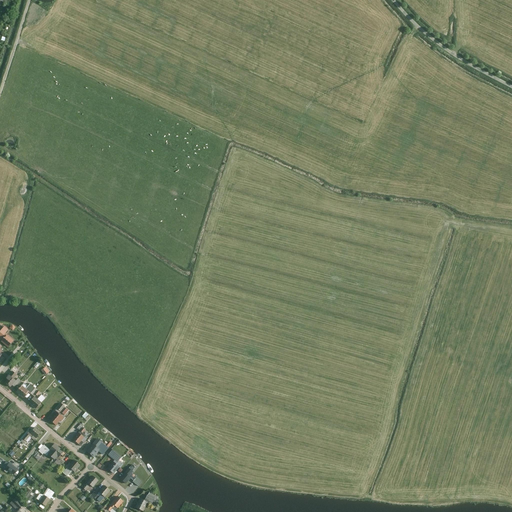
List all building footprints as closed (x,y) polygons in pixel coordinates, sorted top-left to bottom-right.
[(9,328),(5,325),(0,331),(0,339),(10,346),(15,340),(5,333),(9,328)] [(6,383),(10,387),(12,383),(16,386),(21,380),(18,377),(17,379),(15,378),(19,374),(16,372),(12,376),(11,374),(7,378),(9,380),(6,383)] [(26,381),(22,386),(29,392),(34,395),(35,394),(38,390),(26,381)] [(22,386),(17,392),(24,398),(29,392),(22,386)] [(35,397),(31,402),(37,408),(41,402),(35,397)] [(21,414),(18,411),(19,411),(14,407),(9,414),(16,420),(21,414)] [(55,415),(50,421),(56,426),(70,410),(67,407),(62,413),(58,409),(54,414),(55,415)] [(42,431),(35,426),(31,432),(29,431),(22,441),(26,444),(33,435),(38,438),(42,431)] [(88,430),(84,427),(74,440),(80,445),(86,436),(84,434),(88,430)] [(103,442),(98,438),(86,453),(94,459),(97,455),(101,457),(106,451),(102,448),(100,451),(97,450),(103,442)] [(67,454),(54,443),(50,449),(44,444),(39,450),(45,454),(46,453),(48,455),(49,453),(56,459),(57,458),(58,459),(55,464),(59,468),(64,461),(60,458),(62,455),(64,457),(67,454)] [(14,474),(18,469),(19,467),(10,461),(8,463),(2,459),(0,461),(0,463),(6,468),(4,471),(7,472),(9,470),(14,474)] [(117,459),(109,469),(114,473),(122,463),(117,459)] [(81,465),(75,460),(67,470),(65,468),(63,471),(69,475),(73,470),(75,472),(81,465)] [(134,464),(120,478),(126,484),(133,477),(131,475),(134,471),(133,470),(136,467),(134,464)] [(99,481),(94,476),(83,488),(86,490),(90,485),(93,488),(99,481)] [(137,477),(133,482),(139,486),(143,482),(137,477)] [(110,490),(105,485),(99,493),(95,491),(90,497),(94,500),(95,498),(101,502),(110,490)] [(56,492),(49,488),(46,492),(53,497),(56,492)] [(40,492),(36,499),(46,506),(51,499),(40,492)] [(149,501),(154,503),(157,495),(149,492),(146,500),(141,498),(136,509),(144,511),(149,501)] [(124,501),(118,496),(111,505),(109,503),(104,509),(106,511),(110,511),(115,506),(117,508),(124,501)] [(18,511),(30,511),(24,506),(23,508),(16,502),(13,506),(19,511),(18,511)]
